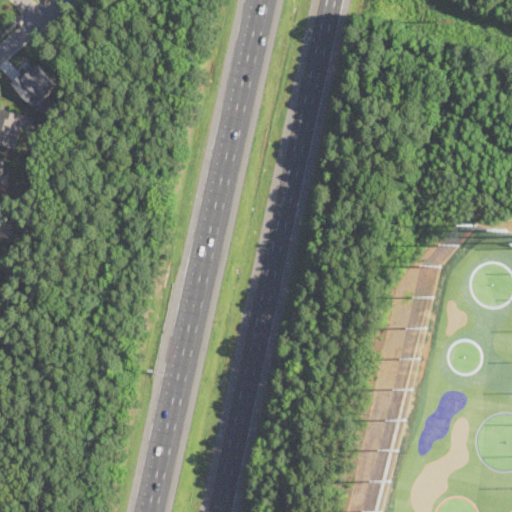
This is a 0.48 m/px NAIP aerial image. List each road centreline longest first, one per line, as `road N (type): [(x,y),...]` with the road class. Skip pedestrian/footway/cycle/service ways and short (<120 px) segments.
road 1 (motorway): [(262,0),(149,511)]
road 2 (motorway): [(219,511),(330,0)]
